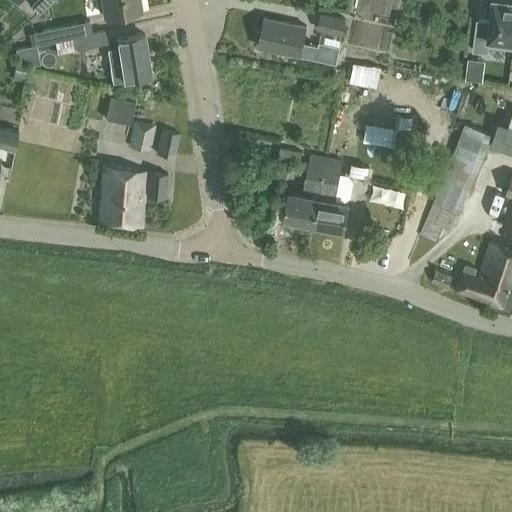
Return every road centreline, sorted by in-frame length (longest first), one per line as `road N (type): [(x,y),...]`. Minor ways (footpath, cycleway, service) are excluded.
road 1 (unclassified): [(511,330),(362,282),(219,255)]
road 2 (tertiary): [(219,255),(0,231)]
road 3 (tertiary): [(219,255),(224,210),(197,48)]
